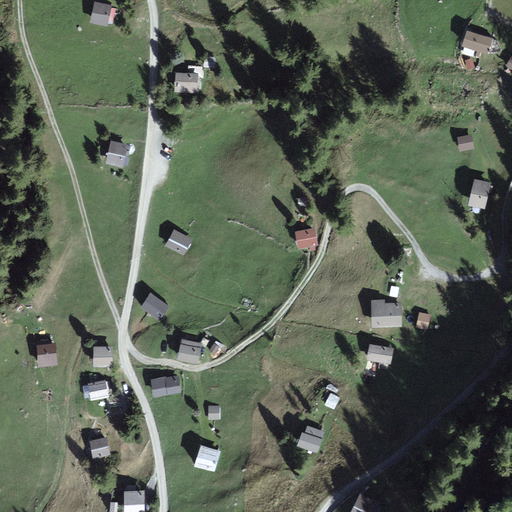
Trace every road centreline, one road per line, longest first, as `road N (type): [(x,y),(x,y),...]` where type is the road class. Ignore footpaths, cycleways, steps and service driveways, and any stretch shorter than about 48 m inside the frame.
road 1 (track): [(511,223),(505,262),(480,280),(457,277),(427,265),(373,192),(349,190),(321,262),(275,324),(210,367),(147,363),(123,334),(24,41),(21,0)]
road 2 (track): [(166,511),(160,456),(124,352),(151,161),(155,0)]
road 3 (unknown): [(508,252),(465,240),(394,175),(374,175),(362,187)]
road 4 (track): [(406,454),(511,342)]
